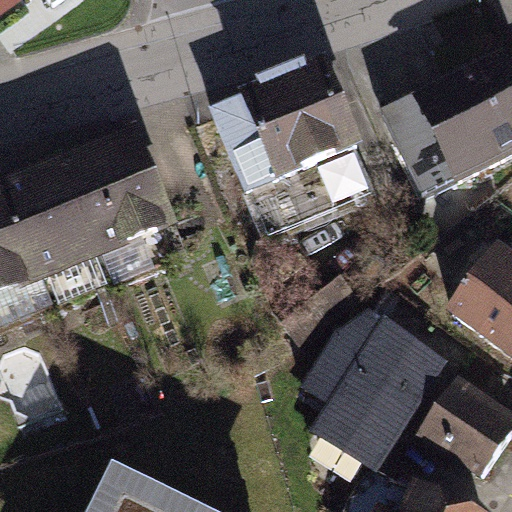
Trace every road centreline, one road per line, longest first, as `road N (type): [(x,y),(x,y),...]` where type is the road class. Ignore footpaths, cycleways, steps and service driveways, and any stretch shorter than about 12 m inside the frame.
road 1 (residential): [(223,53),(0,115)]
road 2 (residential): [(388,0),(223,53)]
